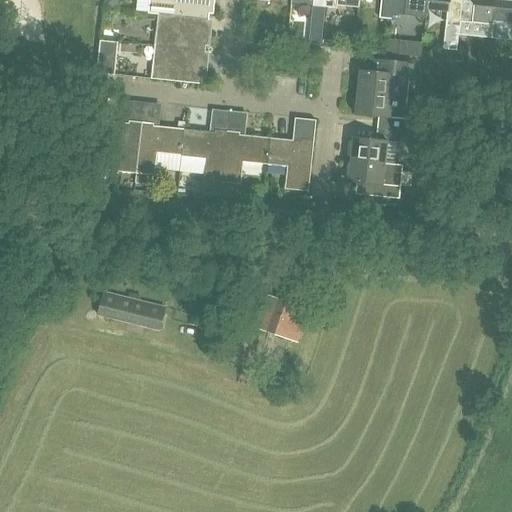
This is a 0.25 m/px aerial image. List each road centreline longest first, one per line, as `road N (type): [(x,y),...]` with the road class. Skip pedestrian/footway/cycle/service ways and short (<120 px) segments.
road 1 (unclassified): [(511,248),(321,220),(66,205)]
road 2 (unclassified): [(0,357),(66,205)]
